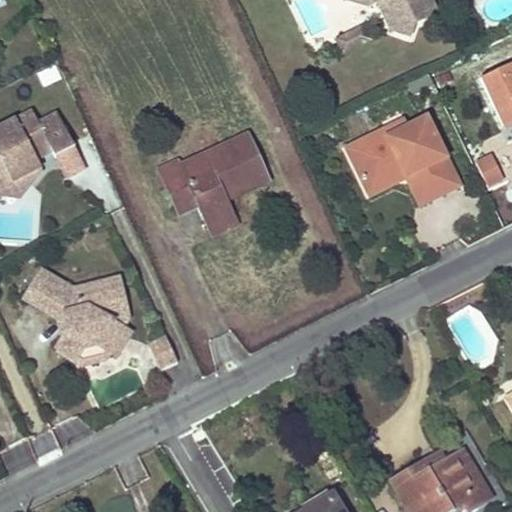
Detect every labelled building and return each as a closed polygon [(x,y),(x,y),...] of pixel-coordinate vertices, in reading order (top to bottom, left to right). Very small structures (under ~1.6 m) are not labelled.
[(351,0),(353,1),(369,6),(379,1),(393,31),(411,37),(416,23),(438,13),(431,0),(351,0)] [(361,26),(333,39),(340,54),(368,40),(361,26)] [(511,66),(481,81),(505,129),(511,126),(511,66)] [(35,116),(0,133),(0,182),(9,178),(15,189),(26,184),(44,174),(39,165),(36,159),(51,151),(54,157),(57,163),(76,153),(59,119),(41,128),(35,116)] [(387,134),(349,153),(369,193),(407,175),(410,182),(417,178),(431,205),(462,190),(429,123),(391,142),(387,134)] [(179,216),(197,207),(209,231),(231,220),(223,202),(221,198),(264,177),(245,137),(179,168),(177,164),(158,174),(179,216)] [(36,159),(39,165),(54,157),(51,151),(36,159)] [(68,184),(87,175),(76,153),(57,163),(68,184)] [(492,154),(475,162),(488,188),(504,180),(492,154)] [(0,201),(21,204),(44,174),(26,184),(15,189),(9,178),(0,182),(0,201)] [(407,175),(369,193),(372,200),(410,182),(407,175)] [(223,202),(266,181),(264,177),(221,198),(223,202)] [(417,178),(410,182),(424,209),(431,205),(417,178)] [(212,237),(234,226),(231,220),(209,231),(212,237)] [(75,293),(43,276),(26,305),(60,326),(67,324),(70,334),(64,345),(56,358),(78,370),(86,357),(100,353),(113,361),(118,364),(134,336),(128,333),(132,326),(129,316),(125,313),(120,311),(122,307),(126,301),(121,282),(75,293)] [(128,313),(126,301),(122,307),(120,311),(125,313),(129,316),(128,313)] [(60,326),(64,345),(70,334),(67,324),(60,326)] [(150,347),(163,372),(179,364),(166,338),(150,347)] [(110,366),(113,361),(100,353),(86,357),(78,370),(81,372),(110,366)] [(468,511),(489,500),(461,454),(444,464),(429,473),(423,465),(392,484),(408,511),(449,511),(462,504),(466,511),(468,511)] [(444,464),(439,455),(423,465),(429,473),(444,464)] [(339,511),(326,490),(303,504),(307,511),(339,511)]
